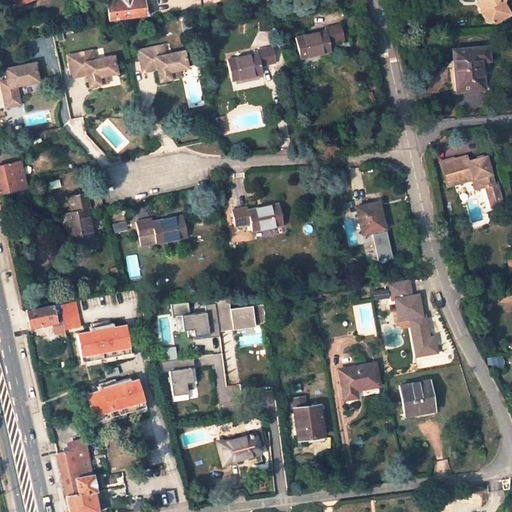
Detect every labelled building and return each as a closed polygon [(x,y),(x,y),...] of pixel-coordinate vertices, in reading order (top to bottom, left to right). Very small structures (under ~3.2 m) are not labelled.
[(129,0),(107,3),(109,20),(148,15),(148,12),(151,12),(150,4),(144,5),(143,0),(129,0)] [(499,1),(498,0),(482,0),(483,2),(481,10),(487,20),(497,23),(507,17),(499,1)] [(511,12),(506,2),(506,0),(498,0),(499,1),(507,17),(511,14),(511,12)] [(325,30),(295,37),(300,58),(330,51),(328,43),(343,39),(339,24),(324,27),(325,30)] [(163,46),(139,51),(144,73),(158,70),(161,82),(172,80),(170,72),(178,70),(189,68),(185,51),(165,55),(163,46)] [(272,46),(257,50),(257,53),(226,60),(231,80),(262,73),(260,65),(275,62),(272,46)] [(488,60),(487,47),(453,51),(457,90),(483,88),(480,61),(488,60)] [(92,51),(68,56),(73,78),(88,75),(90,87),(101,85),(100,78),(118,73),(114,56),(95,60),(92,51)] [(34,63),(4,69),(6,81),(0,82),(0,86),(4,108),(19,105),(16,90),(13,91),(12,87),(38,82),(34,63)] [(178,70),(170,72),(172,80),(179,78),(178,70)] [(107,76),(100,78),(101,85),(109,83),(107,76)] [(463,162),(457,164),(455,155),(434,160),(439,182),(466,176),(469,186),(480,183),(487,181),(481,155),(462,160),(463,162)] [(19,162),(0,166),(0,192),(24,187),(19,162)] [(485,203),(495,201),(490,181),(487,181),(480,183),(485,203)] [(93,239),(87,209),(90,208),(87,193),(70,196),(73,211),(66,213),(72,244),(82,242),(84,251),(98,247),(96,238),(93,239)] [(380,212),(378,202),(355,207),(362,233),(371,231),(383,228),(379,212),(380,212)] [(278,204),(247,210),(246,208),(231,211),(234,226),(250,223),(251,231),(282,225),(278,204)] [(155,243),(186,237),(182,215),(152,221),(151,219),(135,222),(140,245),(148,243),(147,236),(153,235),(155,243)] [(383,228),(371,231),(377,259),(391,256),(385,229),(383,230),(383,228)] [(409,318),(416,356),(437,352),(434,337),(429,338),(425,315),(422,315),(419,294),(412,295),(409,280),(390,283),(392,299),(395,299),(399,320),(409,318)] [(388,298),(388,290),(373,292),(374,299),(388,298)] [(205,312),(181,316),(183,331),(187,331),(188,337),(208,334),(209,338),(219,336),(218,330),(217,318),(230,316),(232,326),(253,323),(265,322),(263,304),(230,309),(229,298),(215,300),(215,304),(204,305),(205,312)] [(74,300),(59,303),(64,329),(79,326),(74,300)] [(29,328),(55,322),(51,305),(26,310),(29,328)] [(217,318),(218,330),(253,326),(253,323),(232,326),(230,316),(217,318)] [(129,353),(124,325),(112,327),(111,323),(87,328),(88,332),(75,334),(80,362),(129,353)] [(161,372),(168,371),(171,396),(187,394),(186,390),(193,389),(190,369),(194,368),(192,358),(176,360),(175,354),(170,355),(171,360),(160,362),(161,372)] [(502,357),(491,358),(492,363),(491,365),(496,369),(497,367),(503,367),(502,357)] [(356,397),(354,390),(379,386),(374,363),(338,370),(343,399),(356,397)] [(145,406),(136,379),(129,381),(128,378),(96,387),(97,391),(85,394),(93,422),(145,406)] [(414,411),(415,413),(433,410),(428,381),(398,386),(403,413),(414,411)] [(308,443),(323,440),(318,405),(292,408),(297,439),(307,438),(308,443)] [(221,463),(260,453),(254,434),(216,444),(221,463)] [(91,476),(83,439),(68,444),(69,450),(56,453),(65,496),(78,493),(75,479),(91,476)] [(69,511),(98,511),(91,476),(75,479),(78,493),(65,496),(69,511)] [(176,503),(173,489),(166,491),(169,504),(176,503)]
